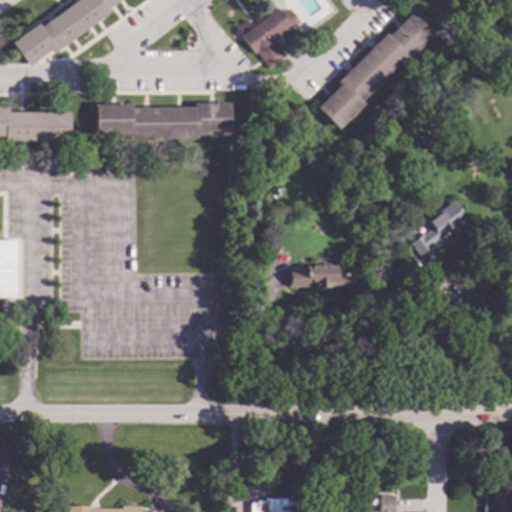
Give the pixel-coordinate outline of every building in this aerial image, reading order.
[(116,0),(103,10),(105,13),(52,52),(50,48),(26,66),(8,42),(36,22),(38,26),(73,0),(116,0)] [(348,0),(353,5),(348,10),(339,3),(342,0),(348,0)] [(290,27),(273,40),(284,55),(267,68),(254,51),(252,53),(238,36),(275,7),(290,27)] [(431,34),(405,59),(402,56),(359,101),(361,103),(336,129),(314,107),(337,83),(335,81),(383,32),(386,35),(409,12),(431,34)] [(227,134),(194,134),(194,138),(125,138),(125,135),(93,135),(93,104),(129,104),(129,107),(191,107),(191,102),(227,102),(227,134)] [(6,111),(67,111),(67,140),(2,140),(2,136),(0,136),(0,107),(6,107),(6,111)] [(439,145),(421,149),(418,136),(436,132),(439,145)] [(346,149),(337,157),(329,150),(338,141),(346,149)] [(62,177),(52,177),(52,164),(62,164),(62,177)] [(370,207),(366,210),(360,204),(364,200),(370,207)] [(464,217),(447,230),(448,230),(445,232),(446,233),(442,237),(440,236),(438,238),(437,237),(429,244),(430,246),(418,255),(408,242),(420,233),(421,235),(430,227),(425,221),(451,200),(464,217)] [(245,213),(236,213),(236,203),(245,203),(245,213)] [(0,239),(12,239),(12,297),(0,297),(0,239)] [(256,280),(239,280),(239,265),(256,265),(256,280)] [(334,274),(351,274),(351,284),(326,284),(326,287),(313,287),(313,284),(304,284),(304,286),(285,286),(285,269),(299,269),(299,266),(303,266),(303,265),(334,265),(334,274)] [(397,497),(392,497),(392,511),(352,511),(353,505),(367,505),(367,511),(376,511),(377,495),(391,495),(391,489),(397,489),(397,497)] [(510,511),(481,511),(482,492),(511,492),(510,511)] [(231,500),(227,505),(223,502),(227,497),(231,500)] [(284,500),(295,500),(295,511),(247,511),(247,502),(254,502),(254,500),(262,500),(262,498),(284,498),(284,500)]
